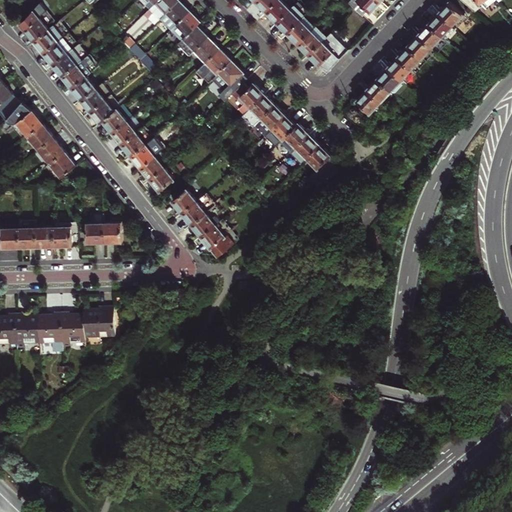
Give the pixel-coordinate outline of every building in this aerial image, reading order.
[(156,0),(155,2),(153,4),(163,15),(178,0),(156,0)] [(162,16),(173,27),(192,8),(187,3),(183,0),(178,0),(163,15),(162,16)] [(270,11),(281,0),(259,0),(260,0),(264,5),(270,11)] [(275,16),(280,21),(294,8),(286,0),(281,0),(270,11),(275,16)] [(353,0),(352,2),(358,7),(368,17),(377,7),(384,0),(383,0),(353,0)] [(444,12),(457,24),(469,11),(455,0),(454,0),(450,5),(444,12)] [(484,8),(494,0),(461,0),(472,9),(480,3),(484,8)] [(291,32),(305,18),(308,15),(297,4),(294,8),(280,21),(285,26),(291,32)] [(172,28),(183,38),(199,23),(203,19),(197,14),(192,8),(173,27),(172,28)] [(474,16),(469,11),(457,24),(462,29),(474,16)] [(457,24),(444,12),(439,17),(434,22),(447,35),(457,24)] [(35,36),(39,41),(54,29),(45,18),(31,30),(35,36)] [(305,18),(291,32),(296,38),(301,43),(315,29),(305,18)] [(447,35),(434,22),(430,27),(424,33),(437,45),(447,35)] [(190,54),(196,48),(211,34),(205,28),(199,23),(183,38),(179,42),(190,54)] [(462,29),(457,24),(447,35),(452,39),(462,29)] [(54,29),(39,41),(44,46),(49,53),(69,37),(59,25),(54,29)] [(315,29),(301,43),(307,49),(312,54),(325,40),(315,29)] [(132,45),(138,39),(132,33),(126,38),(132,45)] [(419,39),(414,44),(427,56),(437,45),(424,33),(419,39)] [(196,48),(207,59),(222,46),(216,40),(211,34),(196,48)] [(452,39),(447,35),(437,45),(444,52),(454,41),(452,39)] [(69,37),(49,53),(53,57),(59,64),(78,48),(69,37)] [(143,56),(148,51),(138,39),(132,45),(143,56)] [(331,73),(344,59),(325,40),(312,54),(317,59),(331,73)] [(78,48),(59,64),(62,69),(69,77),(84,64),(88,61),(86,59),(92,54),(84,44),(78,48)] [(427,56),(414,44),(408,50),(404,56),(416,68),(427,56)] [(222,46),(207,59),(202,64),(214,77),(234,58),(227,51),(222,46)] [(148,51),(143,56),(153,67),(158,62),(148,51)] [(416,68),(404,56),(398,62),(393,67),(406,79),(416,68)] [(228,98),(230,96),(246,80),(250,76),(245,71),(245,70),(241,66),(234,58),(214,77),(225,88),(222,92),(228,98)] [(96,71),(88,61),(84,64),(92,75),(96,71)] [(72,81),(77,87),(92,75),(84,64),(69,77),(72,81)] [(406,79),(393,67),(387,73),(383,77),(396,90),(406,79)] [(92,75),(77,87),(82,94),(87,100),(102,87),(92,75)] [(396,90),(383,77),(378,83),(373,89),(385,101),(396,90)] [(406,79),(396,90),(398,92),(408,81),(406,79)] [(242,107),(247,112),(268,92),(264,88),(265,87),(262,84),(260,82),(259,83),(258,82),(253,87),(246,80),(230,96),(236,102),(241,98),(245,103),(242,107)] [(7,82),(0,87),(0,103),(2,107),(17,94),(14,91),(7,82)] [(96,111),(111,99),(102,87),(87,100),(92,106),(96,111)] [(385,101),(373,89),(368,94),(362,100),(374,113),(376,111),(379,108),(381,110),(385,106),(382,104),(385,101)] [(385,101),(388,103),(398,92),(396,90),(385,101)] [(268,92),(247,112),(245,114),(256,125),(257,123),(278,103),(273,98),(268,92)] [(121,111),(111,99),(96,111),(101,116),(106,123),(110,121),(121,111)] [(271,131),(275,127),(289,114),(284,108),(278,103),(257,123),(268,134),(271,131)] [(121,111),(110,121),(113,125),(118,132),(132,120),(124,109),(121,111)] [(24,122),(35,136),(49,124),(44,118),(39,111),(24,122)] [(289,114),(275,127),(285,137),(289,133),(299,123),(293,118),(289,114)] [(132,120),(118,132),(122,136),(128,143),(142,132),(132,120)] [(289,133),(300,145),(314,132),(308,126),(302,120),(299,123),(289,133)] [(35,136),(46,150),(61,138),(56,132),(49,124),(35,136)] [(275,127),(271,131),(281,141),(282,140),(285,137),(275,127)] [(142,132),(128,143),(132,148),(137,155),(151,143),(142,132)] [(314,132),(300,145),(311,155),(324,142),(320,137),(314,132)] [(300,145),(289,133),(285,137),(282,140),(294,152),(300,145)] [(46,150),(57,163),(72,151),(66,145),(61,138),(46,150)] [(331,149),(324,142),(311,155),(321,166),(332,155),(335,153),(331,149)] [(151,143),(137,155),(142,160),(147,167),(161,155),(151,143)] [(77,159),(72,151),(57,163),(68,176),(82,165),(77,159)] [(347,152),(341,159),(345,163),(352,156),(347,152)] [(161,155),(147,167),(151,172),(156,178),(170,167),(161,155)] [(332,155),(321,166),(312,175),(322,185),(343,167),(337,160),(332,155)] [(170,167),(156,178),(162,184),(167,191),(180,179),(170,167)] [(181,204),(188,213),(202,201),(193,189),(179,201),(181,204)] [(202,201),(188,213),(193,219),(198,225),(212,213),(202,201)] [(226,221),(220,214),(227,209),(223,204),(212,213),(198,225),(201,229),(207,236),(222,224),(226,221)] [(101,241),(111,241),(111,222),(110,213),(100,213),(100,222),(92,222),(92,241),(101,241)] [(226,221),(222,224),(231,236),(233,235),(238,241),(243,237),(228,219),(226,221)] [(128,221),(111,222),(111,241),(120,241),(128,240),(128,221)] [(222,224),(207,236),(210,240),(224,256),(240,244),(238,241),(233,235),(231,236),(222,224)] [(78,226),(61,227),(61,246),(69,246),(78,246),(78,226)] [(16,247),(26,247),(25,227),(7,228),(7,231),(7,247),(16,247)] [(43,227),(25,227),(26,247),(35,247),(43,247),(43,227)] [(61,227),(43,227),(43,247),(52,246),(61,246),(61,227)] [(82,312),(82,317),(83,339),(114,338),(113,306),(96,306),(96,311),(92,312),(82,312)] [(60,351),(59,313),(51,313),(51,318),(45,319),(36,319),(37,346),(52,346),(52,355),(61,355),(60,351)] [(66,313),(59,313),(60,351),(68,350),(68,345),(84,344),(83,339),(82,317),(74,318),(66,318),(66,313)] [(22,314),(14,315),(16,353),(24,353),(24,347),(37,346),(36,319),(29,319),(23,319),(22,314)] [(0,321),(0,348),(6,348),(7,354),(16,353),(14,315),(6,315),(6,321),(0,321)]
